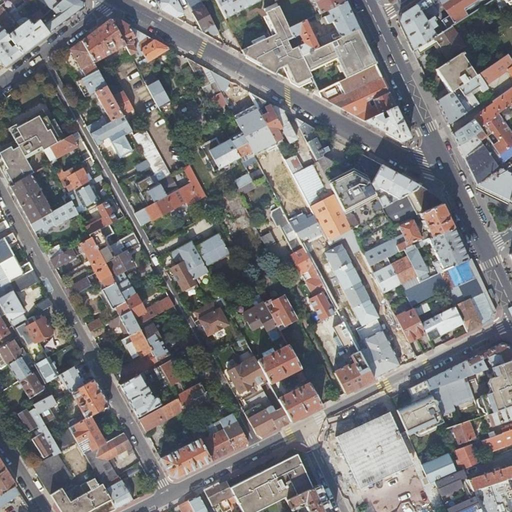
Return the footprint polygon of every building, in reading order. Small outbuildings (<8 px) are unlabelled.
[(39,20),(49,34),(83,8),(83,1),(81,0),(61,0),(52,9),(54,11),(58,9),(60,12),(57,14),(54,13),(52,15),(49,11),(39,20)] [(40,0),(52,9),(61,0),(40,0)] [(160,0),(156,2),(160,10),(175,18),(183,13),(175,0),(160,0)] [(218,33),(203,6),(197,9),(192,0),(186,0),(201,29),(206,27),(210,33),(214,36),(218,33)] [(258,0),(214,0),(224,18),(259,0),(258,0)] [(344,1),(343,0),(311,0),(318,13),(326,10),(344,1)] [(439,13),(434,6),(430,0),(421,0),(400,14),(398,21),(412,51),(415,49),(446,29),(444,25),(433,32),(431,28),(432,29),(439,24),(434,16),(439,13)] [(451,26),(481,7),(491,0),(430,0),(434,6),(439,2),(444,9),(447,14),(445,14),(446,15),(440,19),(444,25),(446,29),(451,26)] [(499,5),(504,2),(503,1),(502,0),(491,0),(481,7),(485,13),(493,7),(492,6),(497,2),(499,5)] [(357,28),(344,1),(326,10),(328,14),(322,18),(323,21),(325,20),(327,23),(331,21),(336,31),(331,33),(330,32),(318,38),(320,43),(316,45),(304,20),(288,28),(292,37),(298,35),(300,40),(299,40),(300,43),(302,42),(302,44),(296,47),(300,55),(313,49),(323,44),(357,28)] [(439,2),(434,6),(439,13),(444,9),(439,2)] [(1,5),(0,5),(0,24),(2,28),(4,29),(5,31),(12,26),(7,19),(0,9),(0,8),(3,7),(1,5)] [(271,42),(244,56),(270,70),(309,92),(316,89),(309,73),(300,55),(296,47),(292,37),(288,28),(279,9),(266,16),(278,41),(272,44),(271,42)] [(7,19),(12,26),(17,22),(22,19),(16,12),(7,19)] [(317,14),(308,18),(311,25),(316,22),(316,21),(319,20),(317,14)] [(5,31),(22,54),(49,34),(39,20),(33,25),(27,18),(23,18),(22,19),(17,22),(20,26),(15,30),(12,26),(5,31)] [(109,20),(81,41),(93,63),(124,45),(110,19),(109,20)] [(117,19),(110,19),(124,45),(128,51),(129,54),(140,48),(138,46),(127,24),(117,19)] [(0,60),(5,67),(22,54),(5,31),(4,29),(0,32),(0,29),(2,28),(0,24),(0,60)] [(144,34),(127,24),(138,46),(144,34)] [(463,46),(451,26),(446,29),(415,49),(419,54),(436,43),(446,57),(463,46)] [(309,73),(316,89),(317,91),(330,85),(344,79),(374,64),(369,52),(357,28),(323,44),(313,49),(300,55),(309,73)] [(144,34),(138,46),(140,48),(151,69),(154,67),(153,64),(157,61),(155,57),(168,49),(166,47),(144,34)] [(93,63),(81,41),(69,49),(81,72),(84,76),(75,81),(84,98),(91,94),(105,85),(93,63)] [(452,90),(457,87),(475,75),(460,53),(434,69),(450,92),(452,90)] [(486,136),(488,140),(499,155),(511,145),(511,132),(499,113),(511,103),(511,62),(506,54),(475,75),(457,87),(461,92),(465,98),(472,108),(478,104),(471,93),(478,88),(481,93),(487,88),(485,84),(507,70),(511,77),(511,90),(473,119),(477,124),(481,130),(486,136)] [(201,66),(186,58),(202,87),(210,83),(201,66)] [(317,91),(321,98),(400,141),(409,137),(386,89),(374,64),(344,79),(330,85),(317,91)] [(247,92),(208,70),(241,132),(251,151),(264,174),(274,193),(325,291),(336,311),(342,322),(354,344),(357,350),(372,379),(394,368),(391,362),(386,354),(368,318),(327,240),(310,208),(309,205),(302,194),(292,174),(275,142),(247,92)] [(156,79),(146,84),(161,112),(171,106),(156,79)] [(112,97),(105,85),(91,94),(90,96),(91,99),(96,96),(111,122),(122,116),(112,97)] [(436,102),(441,113),(459,101),(465,98),(461,92),(457,87),(452,90),(450,92),(436,102)] [(122,91),(112,97),(122,116),(127,124),(132,122),(129,117),(135,114),(122,91)] [(265,101),(247,92),(275,142),(282,138),(277,130),(279,129),(280,131),(283,130),(269,104),(265,107),(268,113),(264,115),(260,109),(265,101)] [(213,111),(224,105),(217,93),(206,99),(213,111)] [(441,113),(447,125),(466,112),(472,108),(465,98),(459,101),(441,113)] [(269,104),(283,130),(299,160),(303,158),(294,141),(296,139),(282,112),(282,111),(269,103),(269,104)] [(203,114),(198,105),(177,117),(181,125),(182,125),(193,119),(203,114)] [(40,120),(47,117),(43,110),(37,113),(40,120)] [(43,150),(62,140),(55,127),(53,128),(47,117),(40,120),(37,113),(14,126),(18,133),(12,136),(16,142),(0,151),(0,155),(1,158),(0,158),(0,170),(9,186),(31,174),(33,173),(26,159),(43,150)] [(208,123),(203,114),(193,119),(196,126),(197,128),(208,123)] [(108,123),(89,133),(96,146),(102,142),(102,140),(109,137),(110,139),(117,135),(115,133),(123,129),(126,135),(127,134),(129,136),(132,134),(127,124),(122,116),(111,122),(108,123)] [(102,117),(86,127),(89,133),(108,123),(107,120),(105,121),(102,117)] [(313,128),(293,117),(312,153),(315,160),(322,156),(322,155),(323,154),(323,153),(324,152),(328,150),(326,146),(321,149),(315,138),(317,137),(313,129),(313,128)] [(182,125),(185,131),(196,126),(193,119),(182,125)] [(451,135),(457,147),(476,134),(472,127),(469,123),(451,135)] [(472,127),(476,134),(481,130),(477,124),(472,127)] [(18,133),(14,126),(9,129),(12,136),(18,133)] [(144,129),(132,135),(150,166),(158,181),(169,175),(144,129)] [(457,147),(462,158),(481,145),(482,145),(479,141),(486,136),(481,130),(476,134),(457,147)] [(81,138),(77,132),(72,134),(75,141),(81,138)] [(241,132),(230,139),(240,157),(251,151),(241,132)] [(75,141),(72,134),(62,140),(43,150),(49,161),(50,163),(55,160),(78,147),(75,141)] [(240,157),(230,139),(219,144),(215,137),(200,146),(214,171),(240,157)] [(481,145),(462,158),(475,185),(476,185),(499,170),(481,145)] [(511,145),(499,155),(503,161),(511,154),(511,145)] [(91,157),(88,151),(82,154),(85,160),(91,157)] [(323,193),(327,191),(330,190),(315,160),(312,153),(307,155),(306,160),(323,193)] [(417,185),(361,154),(358,161),(366,178),(374,192),(379,189),(398,199),(404,196),(414,190),(417,185)] [(315,160),(330,190),(333,195),(334,195),(343,213),(376,196),(374,192),(366,178),(322,155),(322,156),(315,160)] [(189,164),(182,167),(200,199),(206,196),(189,164)] [(248,173),(244,165),(235,170),(243,186),(252,181),(248,173)] [(499,170),(476,185),(508,201),(511,192),(511,166),(511,165),(505,168),(503,171),(500,169),(499,170)] [(60,168),(54,171),(63,187),(64,187),(67,192),(72,189),(73,189),(91,179),(88,174),(85,175),(81,168),(73,172),(70,168),(62,172),(60,168)] [(303,168),(292,174),(302,194),(309,205),(315,202),(312,197),(317,195),(303,168)] [(248,173),(252,181),(253,180),(257,178),(253,171),(248,173)] [(51,211),(31,174),(9,186),(29,223),(51,211)] [(147,206),(133,213),(140,226),(184,202),(186,206),(198,200),(188,183),(178,189),(170,174),(169,175),(158,181),(166,196),(161,198),(147,206)] [(253,180),(257,187),(258,186),(265,198),(274,193),(264,174),(257,178),(253,180)] [(149,176),(135,183),(147,206),(161,198),(166,196),(158,181),(153,184),(149,176)] [(243,186),(236,190),(239,196),(257,187),(253,180),(252,181),(243,186)] [(67,192),(66,193),(70,201),(76,213),(77,214),(86,209),(84,207),(98,199),(89,183),(74,192),(73,189),(72,189),(67,192)] [(436,195),(417,185),(414,190),(404,196),(406,200),(411,209),(400,214),(403,220),(441,204),(436,195)] [(236,190),(227,195),(244,229),(254,224),(240,198),(239,196),(236,190)] [(330,197),(310,208),(327,240),(351,228),(343,213),(334,195),(333,195),(330,190),(327,191),(330,197)] [(240,198),(254,224),(267,217),(254,192),(240,198)] [(274,193),(265,198),(291,248),(296,249),(297,251),(291,255),(312,297),(309,299),(317,314),(320,320),(335,312),(333,307),(331,308),(322,292),(325,291),(274,193)] [(377,199),(382,208),(389,204),(390,204),(386,197),(384,195),(377,199)] [(382,208),(384,213),(406,200),(404,196),(398,199),(390,204),(389,204),(382,208)] [(70,201),(51,211),(29,223),(35,235),(45,229),(50,231),(51,227),(55,225),(58,225),(59,225),(61,225),(63,224),(64,223),(66,222),(67,220),(67,219),(67,218),(68,217),(76,213),(70,201)] [(108,224),(115,220),(105,201),(95,206),(101,217),(84,227),(88,235),(105,225),(108,224)] [(391,225),(387,227),(390,233),(399,229),(405,241),(395,246),(398,251),(404,249),(411,246),(410,243),(420,239),(415,227),(417,226),(416,223),(413,224),(413,223),(421,220),(424,227),(425,226),(430,237),(452,228),(441,204),(403,220),(391,226),(391,225)] [(0,234),(10,229),(6,222),(0,225),(0,234)] [(113,232),(108,224),(105,225),(88,235),(89,237),(103,263),(114,257),(105,240),(106,236),(113,232)] [(467,259),(452,228),(430,237),(422,241),(425,246),(428,244),(429,241),(437,259),(433,262),(437,272),(467,259)] [(45,229),(35,235),(37,238),(50,231),(45,229)] [(269,232),(261,237),(267,248),(276,244),(269,232)] [(16,240),(11,233),(0,238),(0,262),(13,255),(7,245),(16,240)] [(138,243),(134,235),(121,242),(123,246),(119,249),(121,253),(128,249),(138,243)] [(89,237),(78,243),(99,280),(109,274),(103,263),(89,237)] [(194,247),(207,271),(216,288),(232,279),(220,257),(221,257),(211,238),(194,247)] [(392,239),(363,253),(369,266),(398,251),(395,246),(392,239)] [(169,252),(169,253),(173,259),(180,256),(183,260),(169,268),(182,291),(184,290),(186,290),(192,287),(193,285),(195,284),(193,279),(207,271),(194,247),(191,240),(169,252)] [(58,245),(45,252),(49,260),(62,253),(58,245)] [(404,249),(407,256),(420,280),(427,277),(425,271),(426,271),(413,245),(411,246),(404,249)] [(62,253),(49,260),(54,268),(75,256),(70,248),(62,253)] [(128,249),(121,253),(114,257),(103,263),(109,274),(111,277),(133,265),(127,253),(129,252),(128,249)] [(13,255),(0,262),(0,264),(6,276),(0,280),(0,282),(2,286),(10,282),(32,269),(28,261),(19,266),(13,255)] [(390,264),(399,284),(411,306),(428,297),(420,280),(407,256),(390,264)] [(420,280),(428,297),(444,288),(452,305),(483,292),(467,259),(437,272),(427,277),(420,280)] [(373,273),(383,292),(399,284),(390,264),(373,273)] [(32,269),(10,282),(15,290),(19,291),(38,280),(32,269)] [(109,274),(99,280),(104,288),(100,290),(111,309),(114,307),(118,315),(129,310),(119,292),(115,284),(111,277),(109,274)] [(86,277),(65,289),(70,296),(90,285),(86,277)] [(126,278),(115,284),(119,292),(130,286),(126,278)] [(1,286),(0,287),(0,306),(4,314),(7,319),(12,327),(26,319),(22,312),(23,312),(11,291),(5,294),(1,286)] [(143,309),(131,287),(130,286),(119,292),(129,310),(137,325),(148,318),(173,305),(165,292),(150,301),(152,304),(143,309)] [(452,306),(453,307),(454,306),(461,322),(466,331),(490,319),(492,312),(483,292),(452,305),(452,306)] [(264,302),(260,296),(251,300),(256,308),(264,304),(264,302)] [(271,298),(264,302),(264,304),(268,310),(276,325),(282,321),(284,324),(295,318),(283,296),(273,302),(271,298)] [(35,305),(39,312),(39,311),(51,304),(48,297),(35,305)] [(228,325),(214,300),(193,312),(207,336),(213,333),(222,328),(221,328),(228,325)] [(264,304),(256,308),(253,310),(244,315),(248,323),(247,323),(252,331),(263,325),(266,331),(276,326),(276,325),(268,310),(264,304)] [(390,306),(368,318),(386,354),(408,342),(408,341),(395,316),(390,306)] [(420,325),(424,333),(428,340),(461,322),(454,306),(453,307),(420,325)] [(403,312),(395,316),(408,341),(424,333),(420,325),(412,309),(404,313),(403,312)] [(129,310),(118,315),(118,316),(127,334),(125,335),(126,337),(139,330),(137,325),(129,310)] [(39,312),(26,319),(12,327),(16,334),(33,365),(44,359),(47,357),(37,340),(51,332),(43,317),(42,317),(39,311),(39,312)] [(7,319),(4,314),(0,316),(0,337),(2,337),(8,332),(2,323),(7,319)] [(98,317),(85,325),(89,332),(102,325),(98,317)] [(160,339),(148,318),(137,325),(139,330),(148,345),(160,339)] [(354,344),(342,322),(332,327),(337,336),(339,335),(345,346),(350,343),(351,346),(354,344)] [(106,332),(102,325),(89,332),(93,339),(106,332)] [(139,330),(126,337),(127,339),(130,338),(140,356),(112,372),(119,385),(141,373),(142,375),(148,371),(159,365),(148,345),(139,330)] [(171,359),(160,339),(148,345),(159,365),(171,359)] [(21,356),(22,355),(13,341),(0,349),(0,353),(7,365),(21,356)] [(465,360),(472,374),(486,369),(482,359),(486,357),(491,367),(511,359),(511,354),(507,345),(501,342),(465,360)] [(263,357),(256,361),(266,379),(268,384),(299,368),(287,345),(274,352),(272,348),(261,353),(263,357)] [(340,369),(333,372),(345,393),(372,379),(357,350),(350,354),(354,362),(355,362),(356,363),(353,364),(353,363),(348,365),(348,364),(347,364),(345,361),(344,360),(337,364),(340,369)] [(391,362),(394,368),(408,361),(403,350),(398,353),(400,357),(391,362)] [(83,361),(79,354),(67,361),(71,368),(74,366),(83,361)] [(31,372),(21,356),(7,365),(17,381),(31,372)] [(256,361),(253,356),(237,365),(235,365),(229,368),(228,370),(226,371),(238,394),(266,379),(256,361)] [(44,359),(33,365),(36,369),(44,383),(55,377),(44,359)] [(172,362),(171,359),(159,365),(168,383),(170,386),(180,381),(170,363),(172,362)] [(486,415),(511,405),(511,359),(491,367),(486,369),(472,374),(428,390),(424,381),(407,389),(414,404),(396,412),(406,432),(412,430),(413,432),(442,422),(440,416),(454,411),(453,406),(473,399),(480,417),(486,415)] [(465,360),(424,381),(428,390),(472,374),(465,360)] [(65,370),(62,361),(52,365),(55,374),(65,370)] [(168,383),(159,365),(148,371),(157,389),(168,383)] [(74,366),(71,368),(60,374),(70,392),(85,384),(74,366)] [(305,380),(301,371),(296,374),(300,383),(305,380)] [(40,386),(31,372),(17,381),(29,399),(44,389),(42,385),(40,386)] [(141,373),(119,385),(136,417),(159,404),(155,396),(151,398),(141,380),(144,378),(142,375),(141,373)] [(108,406),(93,379),(85,384),(70,392),(85,418),(89,416),(108,406)] [(183,387),(180,381),(170,386),(176,398),(181,406),(204,393),(199,383),(184,391),(182,387),(183,387)] [(289,421),(319,406),(307,383),(292,391),(293,393),(292,394),(290,392),(277,399),(281,407),(289,421)] [(209,390),(204,393),(208,400),(212,397),(209,390)] [(208,400),(204,393),(181,406),(182,409),(186,416),(209,403),(208,400)] [(56,404),(50,395),(32,405),(34,408),(38,414),(56,404)] [(181,406),(176,398),(147,415),(138,419),(146,435),(152,431),(150,427),(182,409),(181,406)] [(243,412),(243,413),(258,405),(262,412),(264,411),(267,412),(268,414),(268,415),(275,428),(289,421),(281,407),(274,411),(272,407),(269,406),(266,408),(266,409),(261,407),(259,404),(243,412)] [(258,405),(243,413),(255,434),(260,436),(275,428),(268,415),(268,414),(267,412),(264,411),(262,412),(258,405)] [(511,405),(486,415),(490,426),(505,420),(509,419),(511,425),(508,425),(502,427),(502,428),(499,430),(500,433),(502,432),(511,429),(511,428),(511,405)] [(44,426),(38,414),(34,408),(27,412),(25,409),(17,414),(28,432),(36,427),(38,430),(44,426)] [(11,409),(0,416),(4,422),(15,415),(11,409)] [(247,442),(232,413),(218,420),(234,449),(247,442)] [(418,459),(406,432),(399,435),(389,413),(360,427),(335,437),(358,487),(382,476),(399,468),(412,462),(418,459)] [(89,416),(85,418),(69,427),(77,442),(84,454),(104,442),(89,416)] [(234,449),(218,420),(212,423),(214,426),(207,430),(210,436),(206,438),(195,418),(189,421),(195,433),(210,461),(234,449)] [(475,439),(468,421),(452,427),(458,445),(475,439)] [(51,437),(44,426),(38,430),(37,430),(39,434),(36,436),(31,439),(43,458),(52,452),(54,455),(57,454),(60,452),(51,437)] [(77,442),(69,427),(68,427),(51,437),(60,452),(77,442)] [(511,428),(511,429),(502,432),(500,433),(481,440),(483,446),(485,452),(511,442),(511,428)] [(130,446),(122,432),(104,442),(84,454),(101,483),(101,484),(115,476),(106,460),(130,446)] [(176,478),(210,461),(195,433),(191,435),(194,440),(159,458),(169,476),(176,478)] [(435,482),(462,469),(478,462),(473,451),(483,446),(481,440),(454,449),(421,465),(426,477),(432,474),(435,482)] [(160,444),(153,448),(156,453),(163,450),(160,444)] [(101,484),(101,483),(97,485),(93,477),(79,485),(84,493),(69,501),(61,488),(68,484),(65,479),(71,475),(57,454),(54,455),(31,466),(60,511),(85,511),(89,510),(89,511),(108,511),(115,509),(105,490),(101,484)] [(285,500),(312,488),(296,454),(269,468),(284,498),(285,500)] [(426,477),(418,459),(412,462),(421,481),(422,481),(422,479),(426,477)] [(0,494),(15,485),(0,462),(0,494)] [(511,477),(511,476),(511,465),(498,470),(497,469),(498,468),(498,467),(493,469),(494,471),(491,472),(482,475),(478,462),(462,469),(471,490),(464,493),(469,507),(455,511),(480,511),(481,511),(477,503),(472,490),(511,477)] [(257,511),(284,498),(269,468),(229,488),(241,511),(257,511)] [(399,468),(382,476),(384,481),(401,473),(399,468)] [(447,509),(448,511),(455,511),(469,507),(464,493),(471,490),(462,469),(435,482),(437,486),(436,487),(446,509),(447,509)] [(118,474),(115,476),(101,484),(105,490),(115,509),(133,500),(129,493),(125,485),(122,480),(121,480),(118,474)] [(477,503),(511,491),(511,479),(511,477),(472,490),(477,503)] [(229,488),(225,481),(218,485),(217,482),(203,490),(211,506),(216,504),(219,511),(223,511),(230,509),(232,511),(241,511),(229,488)] [(434,511),(441,508),(432,489),(436,487),(434,482),(429,485),(428,482),(424,484),(424,483),(422,484),(434,511)] [(331,511),(318,484),(312,488),(285,500),(291,511),(299,507),(298,505),(303,502),(307,511),(331,511)] [(442,511),(446,509),(436,487),(432,489),(441,508),(442,511)] [(511,511),(511,491),(477,503),(481,511),(511,511)] [(206,511),(198,495),(187,500),(193,511),(206,511)] [(193,511),(187,500),(178,505),(181,511),(193,511)]
